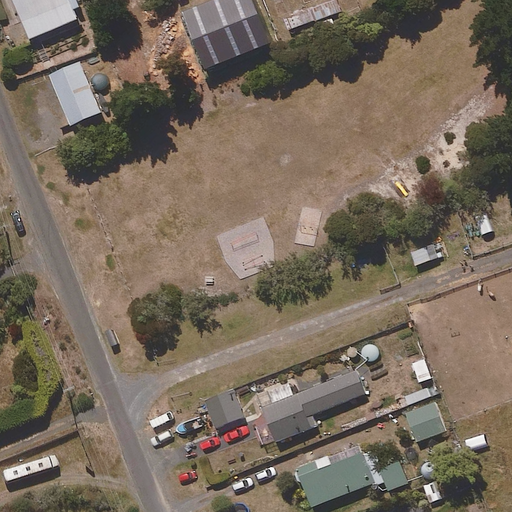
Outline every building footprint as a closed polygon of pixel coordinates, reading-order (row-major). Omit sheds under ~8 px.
[(72,0),(70,1),(69,0),(14,0),(33,44),(80,24),(75,13),(82,11),(77,0),(72,0)] [(343,21),(339,3),(287,15),(291,33),(343,21)] [(104,116),(81,64),(51,77),(74,129),(104,116)] [(433,381),(426,361),(415,365),(422,385),(433,381)] [(368,397),(359,373),(295,398),(291,386),(272,393),(277,406),(265,411),(278,445),(319,429),(315,418),(368,397)] [(246,420),(235,392),(208,403),(219,431),(246,420)] [(448,433),(437,405),(408,416),(419,444),(448,433)] [(364,457),(361,448),(299,472),(315,511),(387,482),(391,494),(410,486),(402,465),(384,472),(376,452),(364,457)]
